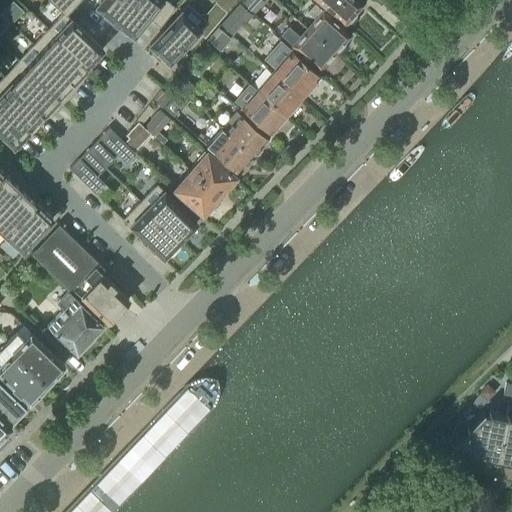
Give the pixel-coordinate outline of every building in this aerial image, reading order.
[(16,0),(8,0),(0,9),(0,34),(25,7),(16,0)] [(68,0),(48,0),(62,13),(63,12),(66,15),(74,6),(68,0)] [(99,2),(96,6),(105,13),(104,14),(114,22),(131,0),(97,0),(99,2)] [(131,0),(114,22),(124,29),(125,28),(133,35),(148,17),(160,26),(175,7),(166,0),(131,0)] [(214,0),(214,1),(225,10),(233,0),(214,0)] [(263,0),(247,0),(245,2),(254,10),(263,0)] [(360,4),(355,0),(318,0),(344,22),(345,20),(349,21),(355,14),(354,11),(360,4)] [(250,10),(241,2),(222,24),(231,32),(250,10)] [(315,18),(306,28),(333,52),(335,50),(338,51),(344,44),(343,41),(349,34),(315,2),(307,11),(315,18)] [(187,3),(149,44),(155,49),(154,50),(162,58),(163,57),(169,62),(207,21),(187,3)] [(48,27),(47,28),(87,65),(102,48),(66,15),(63,12),(62,13),(48,27)] [(333,52),(306,28),(299,36),(288,26),(280,34),(319,69),(325,62),(327,62),(334,55),(333,53),(333,52)] [(47,28),(32,44),(72,80),(87,65),(47,28)] [(221,30),(210,42),(220,50),(230,38),(221,30)] [(281,40),(265,59),(275,68),(272,72),(299,96),(308,85),(313,85),(318,80),(317,75),(318,74),(291,50),(281,40)] [(32,44),(18,59),(57,96),(72,80),(32,44)] [(4,74),(3,75),(43,112),(57,96),(18,59),(17,60),(4,75),(4,74)] [(272,72),(256,90),(283,114),(285,112),(289,112),(294,107),(293,103),(299,96),(272,72)] [(3,75),(0,78),(0,101),(28,128),(43,112),(3,75)] [(182,75),(174,84),(186,95),(194,85),(182,75)] [(249,83),(234,100),(241,107),(268,131),(275,124),(279,124),(284,118),(283,114),(256,90),(249,83)] [(181,106),(165,92),(158,101),(173,115),(181,106)] [(0,132),(13,144),(28,128),(0,101),(0,132)] [(160,108),(153,115),(164,124),(170,117),(160,108)] [(239,113),(223,131),(251,156),(253,154),(257,154),(262,149),(261,144),(267,137),(239,113)] [(164,124),(153,115),(144,125),(153,135),(164,124)] [(126,144),(134,152),(151,134),(138,122),(126,134),(130,138),(125,143),(126,144)] [(109,127),(99,136),(108,145),(117,135),(109,127)] [(251,156),(223,131),(209,147),(236,172),(243,165),(247,165),(251,160),(251,156)] [(117,135),(108,145),(116,153),(126,144),(125,143),(117,135)] [(126,144),(116,153),(125,162),(134,152),(126,144)] [(206,150),(189,169),(217,195),(225,186),(230,187),(234,182),(232,178),(234,176),(206,150)] [(84,168),(75,160),(68,167),(77,175),(84,168)] [(92,177),(84,168),(77,175),(86,184),(92,177)] [(217,195),(189,169),(173,188),(201,213),(203,211),(207,212),(212,207),(210,203),(217,195)] [(4,172),(0,176),(0,208),(20,187),(4,172)] [(101,185),(92,177),(86,184),(94,192),(101,185)] [(156,183),(140,200),(179,239),(196,222),(156,183)] [(20,187),(0,208),(0,228),(6,234),(36,201),(20,187)] [(140,200),(123,218),(151,245),(150,246),(161,256),(161,255),(163,257),(166,253),(170,256),(179,246),(176,243),(179,239),(140,200)] [(36,201),(6,234),(7,235),(7,234),(23,249),(53,217),(36,201)] [(105,320),(120,304),(127,297),(126,296),(129,292),(58,222),(30,252),(70,290),(72,288),(105,320)] [(74,352),(75,350),(102,323),(67,290),(55,302),(61,308),(40,330),(62,352),(68,346),(74,352)] [(16,331),(22,337),(29,330),(23,324),(16,331)] [(16,331),(5,342),(47,382),(64,364),(29,330),(22,337),(16,331)] [(47,382),(5,342),(0,346),(0,373),(28,401),(47,382)] [(0,434),(2,433),(0,431),(0,430),(6,424),(8,426),(11,424),(9,422),(26,404),(0,379),(0,434)] [(511,387),(511,383),(506,382),(503,394),(510,395),(511,387)] [(489,412),(482,410),(447,448),(481,454),(489,412)] [(507,415),(489,412),(481,454),(498,458),(507,415)] [(498,458),(511,460),(511,416),(507,415),(498,458)]
